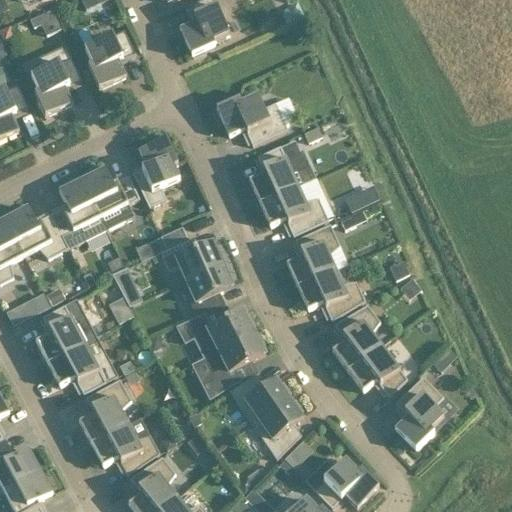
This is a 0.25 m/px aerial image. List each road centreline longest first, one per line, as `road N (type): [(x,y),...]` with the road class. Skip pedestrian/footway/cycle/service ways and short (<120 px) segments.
road 1 (residential): [(180,109),(285,340),(400,484),(406,497),(399,511)]
road 2 (residential): [(0,196),(180,109)]
road 3 (residential): [(92,511),(0,338)]
